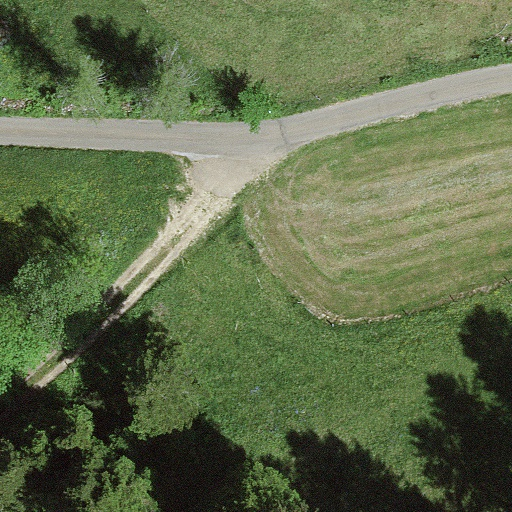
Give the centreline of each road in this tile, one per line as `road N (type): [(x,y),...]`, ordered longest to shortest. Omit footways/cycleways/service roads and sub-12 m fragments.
road 1 (unclassified): [(511,76),(233,141),(0,136)]
road 2 (track): [(253,138),(166,247),(0,414)]
